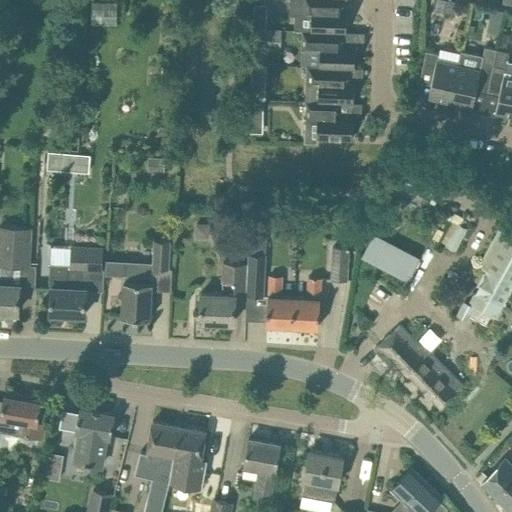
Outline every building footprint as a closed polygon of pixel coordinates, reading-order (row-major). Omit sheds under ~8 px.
[(295,15),(294,30),(302,30),(311,31),(313,31),(313,30),(343,31),(343,32),(346,32),(347,7),(345,7),(345,0),(303,0),(303,15),(295,15)] [(450,1),(450,0),(436,0),(434,10),(454,14),(456,2),(450,1)] [(117,23),(118,5),(92,4),(92,23),(117,23)] [(484,6),(474,4),(471,15),(478,17),(483,13),(484,6)] [(254,6),(253,29),(266,29),(266,6),(254,6)] [(492,8),(489,19),(501,21),(503,10),(492,8)] [(253,29),(253,50),(271,50),(271,45),(281,46),(281,29),(266,29),(253,29)] [(302,30),(301,51),(312,51),(320,51),(319,66),(341,67),(352,67),(355,68),(356,43),(342,43),(343,32),(343,31),(313,30),(313,31),(311,31),(302,30)] [(458,65),(451,101),(472,106),(476,90),(488,92),(494,65),(493,65),(497,49),(485,47),(483,55),(461,50),(458,65)] [(494,65),(488,92),(499,95),(496,111),(511,114),(511,62),(507,61),(509,52),(502,50),(498,49),(497,49),(493,65),(494,65)] [(428,96),(451,101),(458,65),(437,60),(439,53),(426,50),(419,82),(431,84),(428,96)] [(264,82),(264,64),(253,64),(252,82),(264,82)] [(307,86),(306,101),(318,102),(318,101),(340,102),(353,103),(354,78),(352,78),(352,67),(341,67),(319,66),(307,66),(307,86)] [(251,99),(251,117),(263,118),(264,100),(251,99)] [(306,101),(305,142),(317,143),(317,137),(320,137),(332,138),(352,138),(353,114),(339,113),(340,102),(318,101),(318,102),(306,101)] [(48,152),(47,170),(53,171),(67,172),(69,154),(55,153),(48,152)] [(165,171),(165,158),(148,158),(148,171),(165,171)] [(444,181),(406,164),(396,187),(433,204),(444,181)] [(474,295),(473,294),(469,303),(464,300),(456,314),(468,320),(475,307),(490,316),(496,319),(511,289),(511,225),(503,221),(478,267),(487,272),(474,295)] [(195,222),(194,237),(205,238),(209,234),(210,223),(195,222)] [(0,310),(18,312),(19,292),(19,284),(15,283),(16,264),(28,264),(30,227),(0,225),(0,265),(0,266),(0,272),(0,310)] [(365,232),(363,256),(411,261),(413,237),(365,232)] [(249,239),(248,263),(247,295),(264,296),(266,240),(249,239)] [(153,266),(169,266),(171,243),(154,242),(153,266)] [(49,285),(51,286),(50,313),(85,315),(86,287),(81,287),(82,268),(101,268),(102,246),(51,244),(49,285)] [(347,279),(348,247),(333,247),(331,278),(347,279)] [(235,295),(246,295),(247,295),(248,263),(223,262),(222,293),(201,292),(200,321),(234,322),(235,295)] [(123,297),(122,317),(150,318),(151,298),(152,277),(124,275),(124,281),(123,297)] [(293,325),(294,296),(281,295),(282,276),(270,275),(268,295),(266,324),(293,325)] [(319,327),(320,307),(320,298),(321,278),(309,277),(307,297),(294,296),(293,325),(319,327)] [(439,328),(428,339),(407,318),(375,350),(408,384),(451,341),(439,328)] [(453,365),(464,354),(451,341),(408,384),(420,397),(423,394),(446,417),(476,388),(453,365)] [(0,429),(20,433),(34,436),(39,437),(44,438),(44,436),(47,423),(37,421),(41,401),(19,397),(20,392),(8,390),(7,395),(4,395),(0,416),(0,429)] [(76,430),(70,461),(103,467),(109,436),(111,437),(115,414),(79,408),(75,430),(76,430)] [(140,451),(135,473),(153,478),(144,511),(161,511),(172,467),(179,426),(153,421),(147,453),(140,451)] [(206,431),(179,426),(172,467),(170,480),(202,486),(207,459),(201,458),(206,431)] [(276,471),(277,464),(281,444),(249,438),(244,465),(259,468),(254,497),(270,500),(275,471),(276,471)] [(302,495),(315,497),(334,501),(343,455),(310,449),(305,478),(302,495)] [(33,451),(31,465),(44,468),(47,453),(33,451)] [(507,508),(505,510),(507,511),(511,511),(511,464),(505,458),(482,483),(507,508)] [(447,511),(447,507),(439,499),(441,496),(411,467),(392,488),(404,500),(392,511),(447,511)] [(119,474),(113,498),(114,499),(111,509),(109,509),(108,511),(126,511),(135,478),(119,474)] [(107,511),(111,494),(89,490),(84,511),(107,511)] [(210,511),(229,511),(231,503),(214,499),(210,511)]
